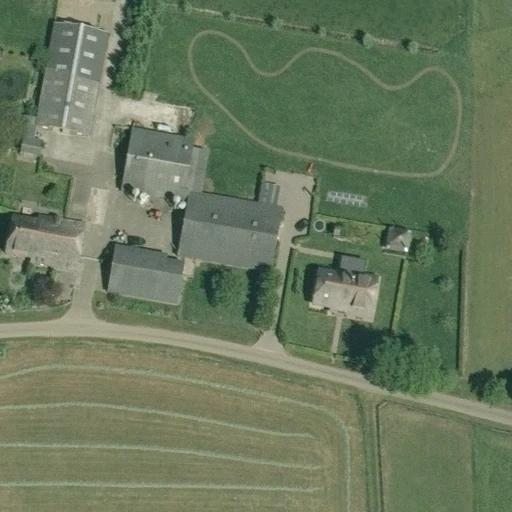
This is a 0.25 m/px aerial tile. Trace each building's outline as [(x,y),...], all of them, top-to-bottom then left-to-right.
[(87,136),(97,84),(107,35),(55,25),(36,127),(87,136)] [(150,118),(171,120),(173,102),(152,100),(150,118)] [(182,203),(191,150),(193,142),(132,131),(121,192),(182,203)] [(191,150),(182,203),(187,204),(178,257),(269,274),(281,210),(201,196),(208,154),(191,150)] [(84,225),(45,218),(34,217),(33,223),(12,220),(5,256),(31,261),(31,265),(76,272),(84,225)] [(166,256),(116,247),(108,293),(177,305),(184,266),(165,263),(166,256)] [(376,279),(337,272),(336,275),(318,272),(313,304),(331,307),(330,310),(370,317),(376,279)]
